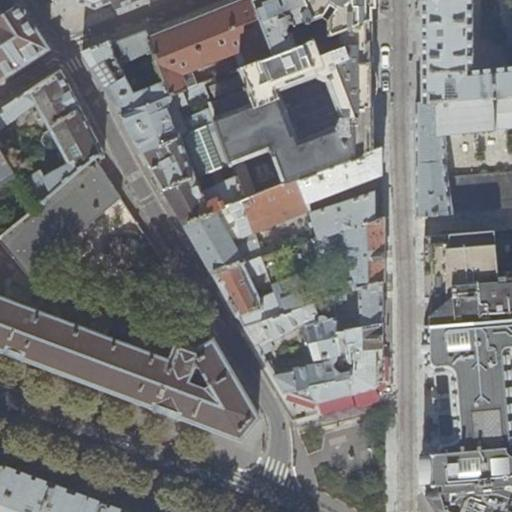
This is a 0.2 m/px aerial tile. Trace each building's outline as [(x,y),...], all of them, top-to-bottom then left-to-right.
[(0,0),(0,80),(19,68),(49,48),(31,21),(21,6),(16,0),(0,0)] [(79,0),(81,2),(95,8),(111,1),(117,11),(135,4),(144,0),(79,0)] [(276,55),(253,0),(247,0),(232,6),(214,13),(161,35),(148,40),(153,50),(164,82),(170,97),(197,86),(190,71),(202,66),(204,60),(225,52),(230,54),(232,53),(239,70),(241,69),(276,55)] [(253,0),(276,55),(299,47),(291,28),(290,29),(289,27),(290,24),(292,23),(293,25),(306,20),(303,11),(310,8),(306,0),(253,0)] [(329,20),(329,35),(372,19),(372,0),(306,0),(310,8),(303,11),(306,20),(307,22),(322,16),(335,1),(340,6),(329,20)] [(511,31),(511,20),(508,0),(423,0),(424,42),(425,73),(425,101),(511,92),(511,64),(473,68),(472,0),(499,0),(506,32),(511,31)] [(216,122),(232,165),(272,149),(285,183),(299,178),(374,150),(373,101),(373,56),(372,19),(329,35),(299,47),(276,55),(241,69),(248,89),(209,104),(213,113),(216,122)] [(120,66),(153,50),(148,40),(144,28),(91,48),(82,51),(102,83),(122,115),(170,97),(164,82),(134,95),(120,66)] [(41,170),(19,182),(35,210),(95,158),(103,151),(102,147),(83,111),(61,69),(3,107),(5,110),(0,114),(0,131),(35,104),(50,129),(43,132),(43,141),(46,146),(53,148),(59,145),(70,163),(45,177),(41,170)] [(170,97),(122,115),(121,115),(131,132),(142,152),(216,122),(213,113),(185,125),(179,108),(188,104),(187,102),(200,97),(202,102),(208,100),(202,84),(197,86),(170,97)] [(511,92),(425,101),(417,102),(417,159),(417,217),(424,216),(451,212),(451,207),(511,201),(511,92)] [(237,178),(232,165),(216,122),(142,152),(163,187),(184,223),(245,199),(237,178)] [(299,178),(308,204),(382,175),(382,147),(374,150),(299,178)] [(0,186),(5,183),(4,182),(15,175),(0,151),(0,186)] [(35,210),(0,238),(0,243),(27,275),(121,197),(95,158),(35,210)] [(237,178),(245,199),(257,195),(249,173),(237,178)] [(227,297),(245,327),(282,315),(274,294),(259,299),(255,290),(270,285),(260,258),(263,257),(256,232),(309,210),(308,204),(299,178),(285,183),(257,195),(245,199),(184,223),(196,245),(227,297)] [(311,214),(319,239),(374,221),(374,193),(311,214)] [(338,251),(345,293),(383,281),(385,280),(385,252),(384,218),(374,221),(319,239),(313,241),(318,257),(338,251)] [(425,279),(425,325),(511,317),(511,227),(424,236),(425,279)] [(282,315),(310,306),(298,277),(281,283),(277,271),(287,268),(291,259),(287,249),(263,257),(260,258),(270,285),(274,294),(282,315)] [(335,316),(336,319),(338,332),(383,324),(383,307),(383,281),(345,293),(332,296),(333,302),(359,300),(360,315),(335,316)] [(339,356),(341,356),(338,332),(336,319),(329,321),(327,310),(334,307),(333,302),(332,296),(310,306),(282,315),(245,327),(261,356),(271,351),(272,347),(270,344),(303,323),(319,320),(318,317),(326,315),(328,321),(305,327),(315,361),(339,356)] [(0,346),(173,411),(242,437),(258,418),(213,342),(200,350),(185,345),(180,347),(174,363),(0,299),(0,346)] [(511,317),(425,325),(425,371),(426,408),(426,493),(511,482),(511,317)] [(383,324),(338,332),(341,356),(339,356),(341,368),(348,368),(348,362),(354,362),(353,368),(353,370),(350,394),(366,389),(375,387),(383,381),(383,358),(383,324)] [(331,399),(350,394),(353,370),(341,374),(334,371),(333,364),(293,370),(271,371),(284,393),(317,403),(331,399)] [(156,511),(18,461),(0,453),(0,511),(156,511)] [(511,511),(511,482),(426,493),(426,495),(437,510),(442,511),(511,511)]
